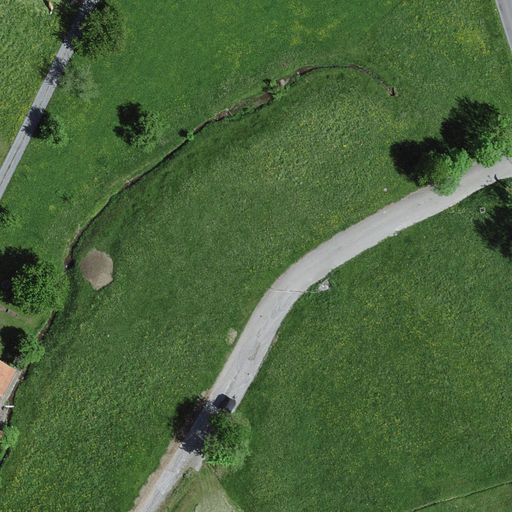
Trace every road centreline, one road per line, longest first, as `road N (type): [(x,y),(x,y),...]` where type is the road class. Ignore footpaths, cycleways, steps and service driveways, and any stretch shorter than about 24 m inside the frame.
road 1 (track): [(511,164),(387,225),(290,288),(149,511)]
road 2 (track): [(91,0),(0,187)]
